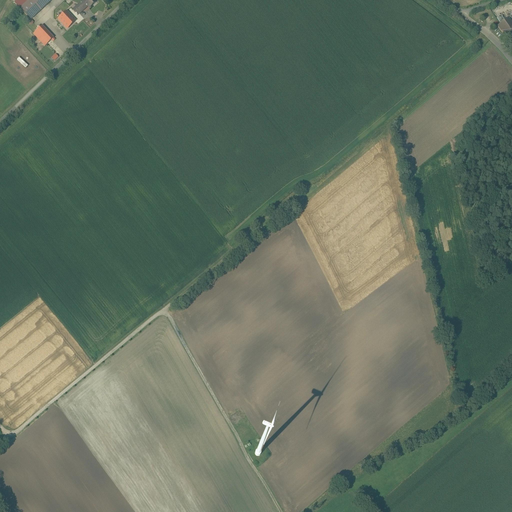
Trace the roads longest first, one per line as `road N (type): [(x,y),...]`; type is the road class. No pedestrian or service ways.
road 1 (track): [(10,433),(292,203)]
road 2 (track): [(158,312),(278,511)]
road 3 (unclassified): [(0,121),(125,0)]
